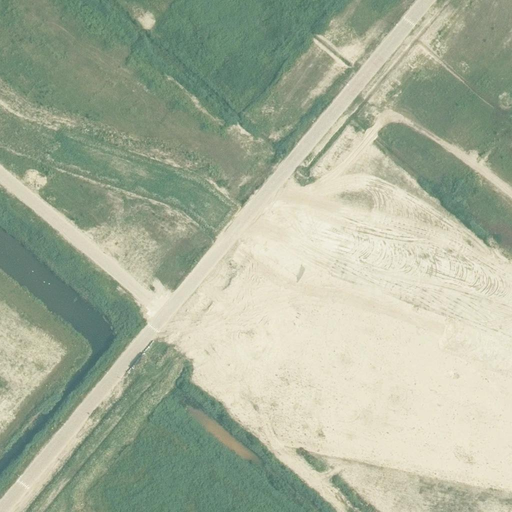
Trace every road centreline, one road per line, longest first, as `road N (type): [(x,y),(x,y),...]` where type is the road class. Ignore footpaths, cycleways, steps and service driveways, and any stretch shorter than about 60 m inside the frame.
road 1 (track): [(425,0),(166,313),(0,175)]
road 2 (tertiary): [(292,323),(223,304),(185,311),(32,489)]
road 3 (tertiary): [(46,501),(193,329),(222,323),(287,341)]
road 4 (residential): [(511,457),(275,386)]
road 5 (residential): [(0,290),(85,363),(0,458)]
road 6 (tertiary): [(287,341),(511,404)]
road 7 (tertiary): [(511,385),(292,323)]
road 8 (residential): [(309,270),(511,322)]
road 9 (residential): [(361,79),(511,209)]
